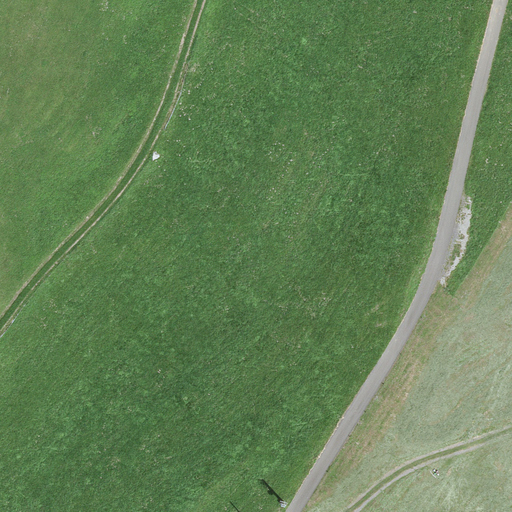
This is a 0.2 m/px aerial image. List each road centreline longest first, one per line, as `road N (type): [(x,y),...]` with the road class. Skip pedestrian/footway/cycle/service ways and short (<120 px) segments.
road 1 (track): [(503,0),(427,289),(294,511)]
road 2 (track): [(352,511),(415,458),(511,427)]
